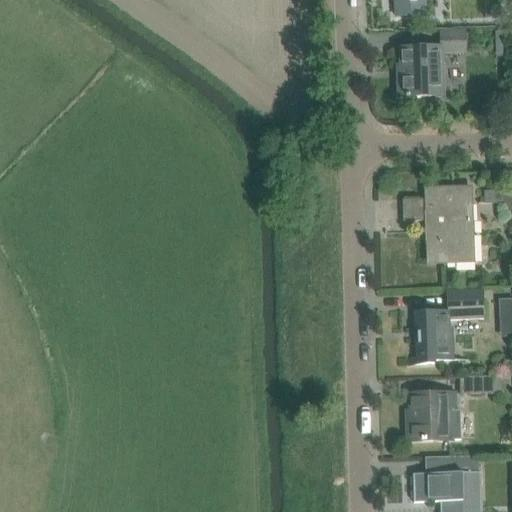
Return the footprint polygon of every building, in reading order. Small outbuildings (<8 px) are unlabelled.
[(395,0),(396,17),(425,16),(424,0),(395,0)] [(510,36),(510,18),(500,18),(500,36),(510,36)] [(444,96),(442,50),(466,49),(465,33),(440,34),(441,48),(400,50),(401,80),(398,80),(399,98),(444,96)] [(469,222),(468,192),(454,192),(453,187),(443,188),(443,192),(428,193),(429,200),(402,201),(403,222),(425,222),(425,243),(430,243),(431,261),(454,261),(454,265),(456,265),(456,260),(469,259),(469,236),(473,236),(473,222),(469,222)] [(501,190),(483,191),(484,204),(502,203),(501,190)] [(483,320),(482,306),(482,291),(447,292),(447,312),(415,314),(417,360),(409,360),(409,366),(433,365),(433,362),(448,362),(448,350),(453,349),(452,330),(448,330),(448,322),(483,320)] [(511,300),(498,301),(499,313),(511,311),(511,300)] [(493,378),(459,379),(460,395),(494,394),(493,378)] [(432,395),(411,396),(411,414),(414,414),(414,442),(447,441),(461,441),(460,419),(454,419),(454,413),(454,395),(432,395)] [(425,475),(413,476),(414,503),(440,503),(440,511),(475,511),(475,509),(482,508),(481,474),(477,474),(425,475)]
